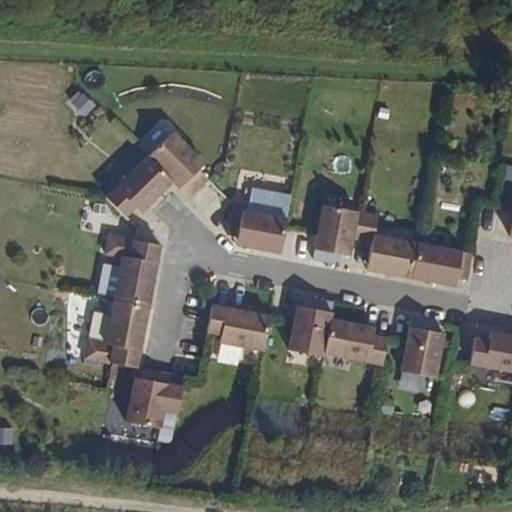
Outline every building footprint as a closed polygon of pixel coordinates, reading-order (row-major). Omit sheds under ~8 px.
[(174,185),(188,199),(206,181),(200,175),(205,169),(171,136),(148,159),(174,185)] [(108,199),(128,219),(140,208),(146,214),(174,185),(148,159),(108,199)] [(313,255),(347,261),(351,240),(357,210),(323,203),(317,233),(313,255)] [(408,276),(415,242),(374,234),(378,214),(357,210),(351,240),(367,243),(362,267),(408,276)] [(238,243),(282,252),(288,227),(289,222),(244,213),(238,243)] [(149,307),(159,246),(135,242),(110,237),(105,264),(120,267),(115,301),(149,307)] [(408,276),(462,287),(469,253),(415,242),(408,276)] [(133,367),(139,368),(149,307),(115,301),(107,345),(91,342),(88,359),(112,363),(133,367)] [(271,317),(214,307),(207,342),(265,352),(271,317)] [(331,312),(294,307),(292,320),(288,353),(324,358),(330,319),(331,312)] [(381,366),(386,336),(372,334),(373,325),(330,319),(324,358),(381,366)] [(437,332),(409,327),(407,340),(401,371),(439,377),(444,346),(446,333),(437,332)] [(487,341),(474,339),(469,367),(511,373),(511,337),(488,334),(487,341)] [(128,418),(160,424),(162,408),(179,411),(183,385),(166,382),(168,370),(153,367),(147,366),(146,369),(144,385),(134,383),(128,418)]
